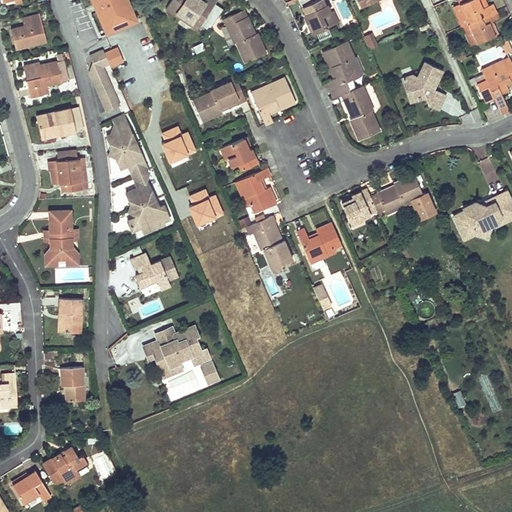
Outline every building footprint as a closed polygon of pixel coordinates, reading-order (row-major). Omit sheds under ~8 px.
[(133,0),(94,0),(109,32),(141,19),(133,0)] [(170,0),(165,9),(180,19),(181,16),(197,27),(199,23),(208,29),(220,11),(212,5),(215,1),(212,0),(205,0),(204,3),(201,6),(192,0),(170,0)] [(315,0),(300,7),(312,33),(335,23),(329,12),(326,4),(319,7),(315,0)] [(466,0),(458,4),(452,7),(461,26),(462,26),(467,24),(495,11),(492,4),(485,7),(481,0),(466,0)] [(507,14),(503,7),(495,11),(467,24),(476,43),(497,34),(491,21),(499,18),(507,14)] [(329,12),(335,23),(338,22),(333,10),(329,12)] [(246,16),(244,17),(242,18),(238,12),(225,18),(228,24),(226,25),(235,43),(237,42),(246,61),(265,53),(256,33),(254,34),(246,16)] [(39,13),(30,16),(22,18),(24,25),(10,29),(15,49),(46,41),(39,13)] [(197,27),(181,16),(180,19),(195,30),(197,27)] [(462,26),(470,46),(476,43),(467,24),(462,26)] [(361,35),(364,41),(372,38),(369,32),(361,35)] [(364,41),(367,48),(369,48),(375,45),(372,38),(364,41)] [(333,98),(342,94),(349,91),(345,82),(360,75),(346,41),(322,52),(333,78),(326,81),(333,98)] [(505,52),(501,43),(495,45),(500,54),(505,52)] [(124,61),(117,46),(106,51),(112,66),(124,61)] [(108,63),(102,49),(89,55),(95,69),(89,72),(105,110),(118,104),(102,66),(108,63)] [(511,66),(507,57),(480,69),(483,75),(474,80),(483,101),(493,97),(493,98),(496,103),(500,113),(505,111),(507,110),(499,93),(507,90),(506,87),(511,84),(511,66)] [(46,83),(54,82),(61,80),(57,61),(56,60),(40,64),(39,62),(23,65),(29,95),(48,91),(46,83)] [(57,61),(61,80),(67,79),(63,60),(57,61)] [(413,77),(402,80),(409,100),(417,97),(419,101),(425,99),(428,106),(436,110),(441,101),(428,96),(431,89),(439,71),(423,64),(417,78),(413,77)] [(202,121),(211,117),(221,112),(220,109),(245,99),(236,79),(235,76),(228,79),(229,82),(191,98),(202,121)] [(269,113),(282,107),(294,101),(284,78),(250,93),(264,124),(272,120),(269,113)] [(343,101),(347,110),(351,119),(349,119),(359,140),(378,131),(370,110),(371,109),(363,92),(359,94),(356,87),(349,91),(342,94),(345,100),(343,101)] [(431,89),(428,96),(441,101),(444,94),(431,89)] [(447,96),(440,109),(459,119),(466,105),(447,96)] [(82,129),(77,106),(70,107),(75,130),(82,129)] [(75,130),(70,107),(36,115),(41,138),(75,130)] [(466,126),(482,119),(478,109),(462,115),(466,126)] [(135,142),(123,114),(112,119),(118,131),(106,137),(110,147),(115,157),(119,168),(127,165),(131,163),(136,174),(132,176),(137,187),(124,193),(129,204),(133,213),(134,217),(125,221),(129,232),(139,227),(142,233),(162,224),(161,222),(168,219),(162,204),(156,207),(153,199),(145,181),(141,172),(147,169),(135,142)] [(239,164),(240,167),(241,170),(257,164),(245,137),(223,146),(228,159),(231,167),(239,164)] [(228,159),(223,146),(219,148),(225,161),(228,159)] [(77,148),(57,150),(57,160),(77,158),(77,148)] [(77,158),(57,160),(48,161),(49,168),(51,168),(53,183),(59,183),(68,182),(69,190),(87,188),(86,180),(84,180),(79,181),(77,158)] [(136,174),(131,163),(127,165),(132,176),(136,174)] [(268,187),(265,188),(262,189),(258,180),(269,175),(266,168),(235,181),(246,206),(251,204),(254,212),(275,203),(268,187)] [(403,203),(407,201),(411,200),(420,221),(434,214),(425,194),(422,195),(413,175),(393,184),(393,185),(376,192),(377,194),(370,197),(373,204),(376,210),(381,222),(384,221),(379,209),(383,207),(385,213),(404,205),(403,203)] [(68,182),(59,183),(59,191),(69,190),(68,182)] [(373,204),(370,197),(366,189),(340,200),(352,229),(364,224),(362,218),(369,215),(366,207),(373,204)] [(464,211),(453,216),(463,239),(475,234),(484,239),(489,227),(495,224),(493,219),(499,216),(502,218),(511,214),(511,206),(505,192),(492,198),(494,202),(484,207),(479,204),(474,202),(463,207),(464,211)] [(492,198),(479,204),(484,207),(494,202),(492,198)] [(71,209),(49,210),(50,229),(50,233),(71,233),(71,227),(71,209)] [(495,224),(497,226),(511,218),(511,214),(502,218),(499,216),(493,219),(495,224)] [(261,249),(262,249),(263,248),(272,268),(292,259),(283,239),(282,239),(271,215),(245,227),(249,234),(254,232),(261,249)] [(295,232),(312,269),(324,263),(321,257),(334,251),(332,247),(340,243),(331,222),(314,230),(315,232),(307,236),(303,228),(295,232)] [(50,240),(50,247),(50,257),(57,257),(64,257),(72,257),(71,245),(71,240),(71,233),(50,233),(50,240)] [(72,257),(64,257),(65,264),(78,264),(77,252),(71,245),(72,257)] [(50,257),(50,247),(44,252),(45,264),(57,264),(57,257),(50,257)] [(149,265),(144,252),(129,259),(133,268),(136,267),(140,265),(143,272),(139,273),(134,275),(141,290),(158,283),(159,285),(168,281),(178,277),(169,256),(149,265)] [(161,290),(171,286),(168,281),(159,285),(161,290)] [(320,282),(312,286),(313,287),(318,300),(326,296),(320,282)] [(58,331),(69,331),(80,332),(82,298),(59,297),(58,331)] [(198,335),(194,326),(174,335),(176,341),(163,347),(160,340),(145,346),(150,358),(156,355),(162,369),(179,362),(178,360),(190,356),(193,365),(210,358),(206,349),(200,351),(194,337),(198,335)] [(171,329),(158,334),(160,340),(163,347),(176,341),(174,335),(171,329)] [(164,376),(182,368),(179,362),(162,369),(164,376)] [(204,376),(207,384),(211,382),(208,375),(215,372),(212,364),(201,368),(204,376)] [(60,376),(82,375),(81,366),(60,367),(60,376)] [(0,382),(0,406),(17,406),(15,372),(1,373),(2,382),(0,382)] [(215,372),(208,375),(211,382),(218,379),(215,372)] [(65,384),(65,392),(66,400),(83,399),(82,375),(60,376),(61,385),(65,384)] [(452,392),(458,407),(466,403),(460,389),(452,392)] [(42,464),(54,484),(58,482),(64,478),(62,475),(75,467),(72,463),(79,459),(77,456),(71,446),(42,464)] [(62,475),(64,478),(84,466),(88,464),(82,453),(77,456),(79,459),(72,463),(75,467),(62,475)] [(43,500),(47,498),(51,495),(35,470),(28,475),(12,485),(23,502),(38,493),(43,500)] [(26,472),(10,482),(12,485),(28,475),(26,472)] [(64,478),(58,482),(60,487),(67,482),(64,478)] [(81,502),(71,508),(73,511),(77,511),(85,508),(81,502)]
